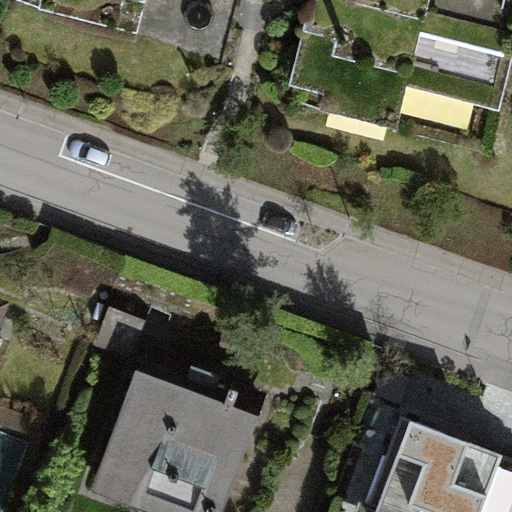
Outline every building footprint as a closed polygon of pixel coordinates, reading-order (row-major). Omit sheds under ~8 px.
[(105,0),(137,9),(140,0),(105,0)] [(511,45),(511,0),(333,0),(328,23),(507,67),(511,45)] [(490,142),(507,67),(328,23),(310,100),(490,142)] [(233,511),(268,417),(139,371),(96,489),(161,511),(233,511)] [(505,511),(511,493),(511,456),(401,416),(368,506),(361,503),(357,511),(505,511)]
